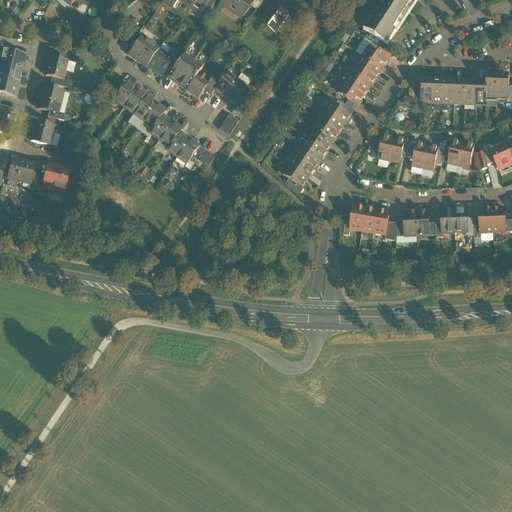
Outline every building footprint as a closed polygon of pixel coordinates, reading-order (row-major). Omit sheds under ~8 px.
[(165,0),(162,5),(171,11),(178,0),(165,0)] [(192,8),(200,13),(209,0),(180,0),(179,1),(191,10),(192,8)] [(199,15),(203,19),(216,1),(214,0),(209,0),(200,13),(199,15)] [(236,11),(243,15),(249,7),(251,4),(252,3),(248,0),(224,0),(221,5),(234,14),(236,11)] [(251,4),(258,8),(263,0),(248,0),(252,3),(251,4)] [(388,0),(378,16),(374,14),(363,30),(370,35),(385,45),(387,46),(396,32),(393,30),(413,0),(388,0)] [(413,0),(393,30),(396,32),(397,33),(419,0),(413,0)] [(291,15),(301,22),(303,19),(307,21),(312,14),(299,4),(291,15)] [(261,24),(275,34),(288,16),(274,6),(270,11),(266,15),(267,16),(261,24)] [(236,11),(234,14),(241,19),(243,15),(236,11)] [(66,23),(79,27),(82,19),(68,15),(66,23)] [(127,42),(134,47),(142,37),(134,31),(127,42)] [(382,51),(385,45),(370,35),(367,41),(380,49),(382,51)] [(146,68),(147,67),(159,50),(160,49),(142,37),(134,47),(129,56),(146,68)] [(0,39),(0,51),(3,52),(3,51),(12,54),(15,43),(0,39)] [(380,49),(367,41),(363,46),(368,49),(376,54),(380,49)] [(167,56),(171,51),(163,45),(160,49),(159,50),(167,56)] [(368,49),(363,46),(357,55),(362,58),(368,49)] [(368,49),(362,58),(382,71),(388,62),(376,54),(368,49)] [(391,57),(382,51),(380,49),(376,54),(388,62),(391,57)] [(163,74),(170,64),(172,60),(167,56),(159,50),(147,67),(161,77),(163,74)] [(12,54),(3,51),(3,52),(0,63),(0,72),(20,78),(22,71),(25,57),(12,54)] [(171,51),(167,56),(172,60),(170,64),(175,68),(181,59),(171,51)] [(185,54),(181,59),(175,68),(168,77),(168,78),(177,85),(195,60),(185,54)] [(362,58),(356,67),(376,80),(382,71),(362,58)] [(51,78),(62,81),(62,80),(64,73),(66,63),(50,59),(45,77),(51,78)] [(186,92),(199,75),(204,67),(195,60),(177,85),(186,92)] [(75,65),(66,63),(64,73),(73,75),(75,65)] [(163,74),(168,77),(175,68),(170,64),(163,74)] [(356,67),(350,76),(370,89),(376,80),(356,67)] [(19,84),(20,78),(0,72),(0,94),(2,95),(15,98),(18,84),(19,84)] [(115,79),(110,75),(103,85),(108,89),(115,79)] [(210,83),(199,75),(186,92),(198,100),(204,91),(210,83)] [(224,99),(236,82),(226,75),(222,81),(214,92),(220,97),(220,96),(224,98),(223,99),(224,99)] [(204,91),(211,96),(214,92),(222,81),(214,76),(210,83),(204,91)] [(241,76),(236,82),(246,89),(251,83),(241,76)] [(350,76),(344,85),(364,98),(370,89),(350,76)] [(487,76),(487,83),(486,99),(497,100),(498,76),(487,76)] [(509,76),(498,76),(497,100),(508,100),(508,89),(509,76)] [(49,85),(70,90),(72,83),(62,80),(62,81),(51,78),(49,85)] [(120,82),(115,79),(108,89),(113,92),(120,82)] [(421,105),(432,105),(433,81),(421,81),(421,105)] [(443,82),(433,81),(432,105),(433,105),(442,105),(443,105),(443,82)] [(125,86),(120,82),(113,92),(118,96),(125,86)] [(246,89),(236,82),(224,99),(224,100),(225,99),(228,101),(227,102),(234,107),(236,103),(246,89)] [(454,82),(443,82),(443,105),(444,105),(451,106),(453,106),(454,82)] [(465,83),(454,82),(453,106),(464,106),(465,83)] [(258,86),(253,83),(249,88),(254,92),(258,86)] [(476,83),(465,83),(464,106),(475,107),(476,83)] [(487,83),(476,83),(475,107),(486,107),(486,99),(487,83)] [(113,102),(123,109),(136,91),(135,91),(135,92),(132,90),(132,89),(126,84),(125,86),(118,96),(113,102)] [(364,98),(344,85),(338,94),(349,102),(357,107),(364,98)] [(236,103),(239,105),(247,111),(256,96),(246,89),(236,103)] [(48,113),(57,115),(57,114),(62,94),(43,90),(42,92),(41,91),(39,101),(40,101),(38,110),(48,113)] [(123,109),(133,116),(146,98),(140,94),(139,95),(136,93),(137,92),(136,91),(123,109)] [(69,96),(62,94),(57,114),(64,116),(69,96)] [(93,99),(86,95),(84,101),(85,105),(91,107),(93,99)] [(133,116),(143,123),(156,105),(155,105),(154,106),(151,103),(152,103),(146,98),(133,116)] [(486,99),(486,107),(497,107),(497,100),(486,99)] [(357,107),(349,102),(345,106),(354,112),(356,113),(359,109),(357,107)] [(331,104),(325,114),(345,127),(351,118),(342,111),(331,104)] [(143,123),(153,130),(162,117),(165,112),(159,108),(159,109),(155,107),(156,106),(156,105),(143,123)] [(240,121),(247,111),(239,105),(232,115),(240,121)] [(0,113),(6,115),(7,116),(9,109),(0,106),(0,113)] [(345,106),(342,111),(351,118),(354,112),(345,106)] [(46,124),(56,126),(57,121),(63,122),(65,116),(64,116),(57,114),(57,115),(48,113),(47,118),(47,119),(46,124)] [(325,114),(319,122),(338,136),(345,127),(325,114)] [(127,124),(137,131),(143,123),(133,116),(127,124)] [(228,116),(225,121),(235,128),(239,123),(228,116)] [(149,135),(159,142),(171,124),(170,125),(167,122),(168,121),(162,117),(153,130),(149,135)] [(225,121),(222,126),(232,133),(235,128),(225,121)] [(319,122),(313,131),(332,145),(338,136),(319,122)] [(30,142),(48,146),(50,135),(52,135),(54,128),(35,123),(30,142)] [(147,138),(149,135),(153,130),(143,123),(137,131),(147,138)] [(159,142),(169,149),(179,134),(181,131),(175,127),(175,128),(172,125),(171,124),(159,142)] [(222,126),(218,130),(228,138),(232,133),(222,126)] [(313,131),(307,140),(326,154),(332,145),(313,131)] [(167,152),(176,159),(189,141),(188,141),(188,142),(184,139),(185,139),(179,134),(169,149),(167,152)] [(50,135),(48,146),(57,149),(59,137),(52,135),(50,135)] [(96,140),(89,137),(85,144),(93,148),(96,140)] [(379,161),(389,163),(394,140),(383,138),(378,161),(379,161)] [(307,140),(301,149),(320,163),(326,154),(307,140)] [(405,143),(394,140),(389,163),(400,166),(402,158),(405,143)] [(189,141),(176,159),(186,166),(189,162),(192,158),(199,149),(193,144),(192,145),(189,143),(189,142),(189,141)] [(163,157),(167,152),(169,149),(159,142),(153,150),(163,157)] [(446,142),(444,152),(441,165),(447,166),(452,143),(446,142)] [(402,158),(408,160),(411,144),(405,143),(402,158)] [(447,166),(458,168),(463,145),(452,143),(447,166)] [(417,145),(411,144),(408,160),(413,161),(417,145)] [(412,168),(423,171),(428,148),(417,145),(413,161),(412,168)] [(474,148),(463,145),(458,168),(469,171),(474,148)] [(490,152),(495,163),(499,172),(511,166),(511,162),(505,146),(490,152)] [(495,163),(490,152),(488,147),(483,149),(484,154),(487,167),(495,163)] [(372,159),(378,160),(380,149),(374,148),(372,159)] [(439,150),(428,148),(423,171),(433,173),(435,167),(439,150)] [(199,149),(192,158),(197,162),(204,152),(199,149)] [(301,149),(295,158),(314,172),(320,163),(301,149)] [(441,168),(441,165),(444,152),(439,150),(435,167),(441,168)] [(119,155),(114,151),(107,160),(112,164),(119,155)] [(204,152),(197,162),(202,166),(209,156),(204,152)] [(53,154),(51,163),(61,165),(63,156),(53,154)] [(128,158),(122,154),(118,160),(123,164),(128,158)] [(477,156),(481,171),(488,170),(487,167),(484,154),(477,156)] [(209,156),(202,166),(207,169),(214,159),(209,156)] [(69,172),(75,173),(78,160),(66,157),(63,169),(69,170),(69,172)] [(199,170),(202,166),(197,162),(192,158),(189,162),(199,170)] [(295,158),(289,167),(308,180),(314,172),(295,158)] [(8,177),(16,179),(15,181),(16,183),(18,184),(21,184),(28,186),(29,186),(32,174),(34,165),(23,163),(22,164),(12,161),(8,177)] [(389,163),(379,161),(378,168),(387,170),(389,163)] [(50,189),(63,193),(69,172),(69,170),(63,169),(47,165),(41,189),(49,191),(50,189)] [(302,189),(308,180),(289,167),(282,176),(289,181),(302,190),(302,189)] [(149,172),(142,168),(138,174),(144,179),(149,172)] [(423,171),(412,168),(410,174),(421,177),(423,171)] [(432,180),(433,173),(423,171),(421,177),(421,178),(432,180)] [(27,190),(34,192),(38,176),(32,174),(29,186),(28,186),(27,190)] [(156,181),(150,176),(147,181),(152,185),(156,181)] [(285,187),(299,198),(304,190),(302,189),(302,190),(289,181),(285,187)] [(350,232),(362,234),(366,210),(360,209),(360,207),(354,206),(351,224),(350,232)] [(366,208),(366,210),(362,234),(374,235),(377,212),(371,211),(372,209),(366,208)] [(504,210),(492,211),(493,235),(505,234),(505,222),(504,210)] [(383,213),(377,212),(374,235),(385,237),(388,224),(390,212),(384,211),(383,213)] [(481,235),(493,235),(492,211),(479,211),(480,222),(480,235),(481,235)] [(443,235),(455,234),(454,212),(441,213),(441,221),(442,233),(443,233),(443,235)] [(467,212),(454,212),(455,234),(466,234),(466,232),(468,232),(467,220),(467,212)] [(416,238),(417,238),(416,214),(404,215),(404,227),(405,239),(416,238)] [(428,214),(416,214),(417,238),(429,238),(428,229),(428,225),(428,214)] [(474,238),(473,223),(473,220),(467,220),(468,232),(466,232),(466,234),(466,238),(474,238)] [(435,222),(435,225),(436,237),(436,240),(444,239),(443,235),(443,233),(442,233),(441,221),(435,222)] [(396,239),(397,227),(397,225),(388,224),(385,237),(386,238),(385,241),(396,243),(396,239)] [(404,227),(397,227),(396,239),(405,239),(404,227)]
